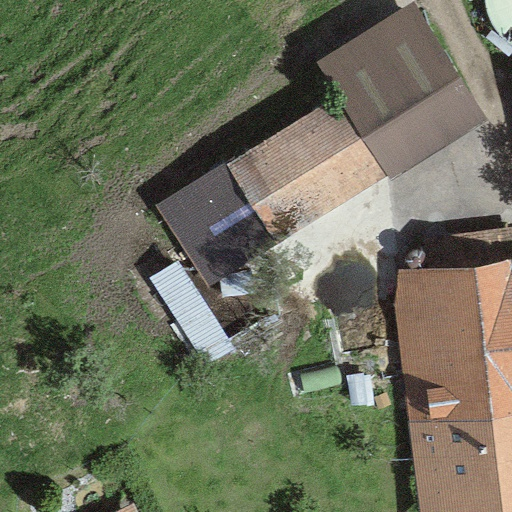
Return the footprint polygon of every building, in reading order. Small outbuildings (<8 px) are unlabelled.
[(511,0),(506,0),(501,47),(511,48),(511,0)] [(270,207),(278,220),(467,101),(412,15),(335,64),(356,98),(245,168),(270,207)] [(278,220),(270,207),(234,229),(248,251),(284,229),(278,220)] [(508,230),(429,240),(433,276),(421,277),(436,395),(408,399),(415,457),(418,457),(424,506),(511,495),(511,265),(511,266),(508,230)] [(184,272),(157,290),(213,373),(240,355),(184,272)]
